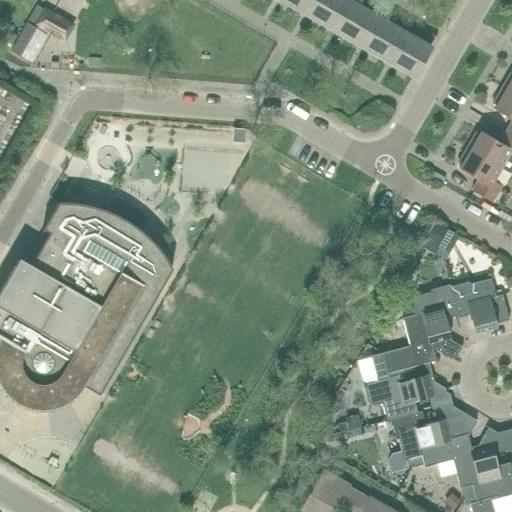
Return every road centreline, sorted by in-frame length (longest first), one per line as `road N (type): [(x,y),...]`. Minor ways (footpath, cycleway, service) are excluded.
road 1 (residential): [(0,242),(85,98),(273,109),(380,171)]
road 2 (residential): [(380,171),(480,0)]
road 3 (residential): [(511,247),(380,171)]
